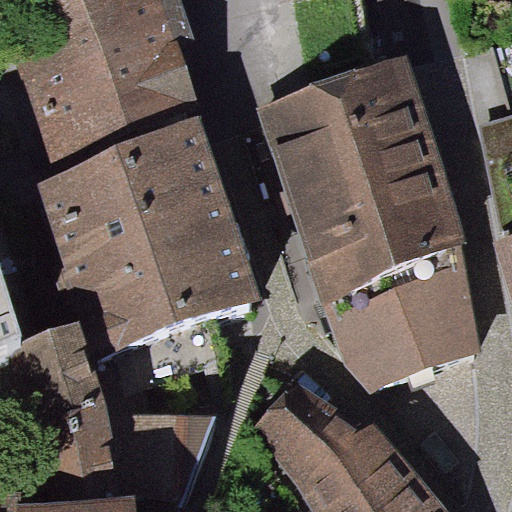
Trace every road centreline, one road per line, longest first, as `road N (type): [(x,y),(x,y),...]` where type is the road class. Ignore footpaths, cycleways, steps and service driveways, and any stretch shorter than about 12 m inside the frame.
road 1 (residential): [(423,0),(511,353)]
road 2 (residential): [(511,356),(480,511)]
